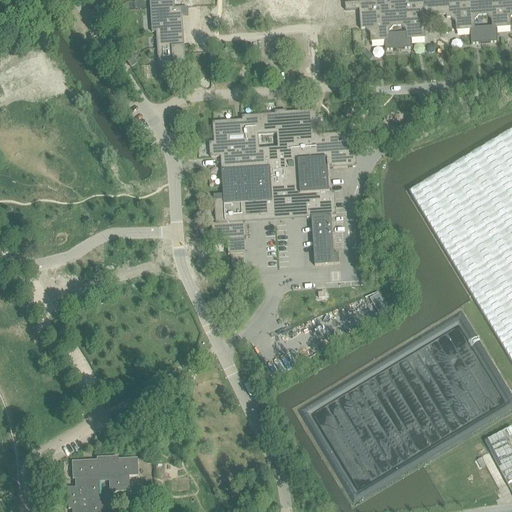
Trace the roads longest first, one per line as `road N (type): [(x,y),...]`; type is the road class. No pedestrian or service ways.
road 1 (residential): [(219,345),(260,313),(277,282),(349,274),(348,190),(436,87)]
road 2 (residential): [(99,418),(5,259)]
road 3 (residential): [(5,259),(54,254),(121,223),(177,224)]
road 4 (residential): [(198,38),(313,27),(316,87)]
road 5 (residential): [(152,116),(185,95),(316,87)]
road 6 (residential): [(99,418),(219,345)]
road 7 (residential): [(152,116),(78,0)]
road 8 (residential): [(316,87),(436,87)]
